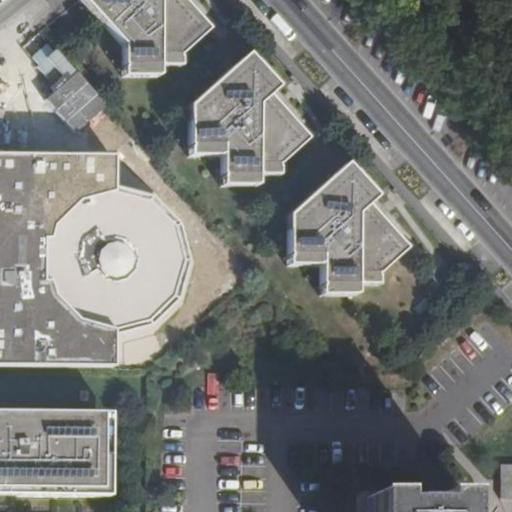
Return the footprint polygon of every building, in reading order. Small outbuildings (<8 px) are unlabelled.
[(207,30),(180,0),(77,0),(120,47),(120,65),(156,66),(178,67),(178,56),(207,30)] [(42,102),(74,137),(105,108),(53,51),(43,61),(63,82),(42,102)] [(306,140),(267,96),(276,88),(245,54),(186,108),(185,147),(219,147),(219,158),(219,175),(255,176),(277,176),(277,166),(306,140)] [(156,77),(156,66),(120,65),(120,76),(156,77)] [(219,158),(219,147),(185,147),(185,158),(219,158)] [(0,368),(112,370),(112,328),(57,327),(58,276),(82,276),(83,253),(61,252),(61,209),(77,209),(77,218),(98,218),(97,274),(130,274),(130,251),(106,250),(107,218),(112,218),(112,159),(36,158),(36,159),(0,158),(0,368)] [(405,250),(366,206),(375,198),(344,164),(285,218),(284,257),(318,257),(318,268),(318,285),(354,286),(376,286),(376,276),(405,250)] [(255,187),(255,176),(219,175),(219,186),(255,187)] [(318,268),(318,257),(284,257),(284,268),(318,268)] [(354,297),(354,286),(318,285),(318,296),(354,297)] [(414,307),(424,298),(419,294),(410,302),(414,307)] [(0,413),(0,489),(13,490),(13,497),(99,496),(98,413),(0,413)] [(511,466),(499,467),(500,500),(511,500),(511,466)] [(460,511),(461,499),(433,499),(433,505),(394,505),(394,498),(366,497),(365,511),(460,511)]
